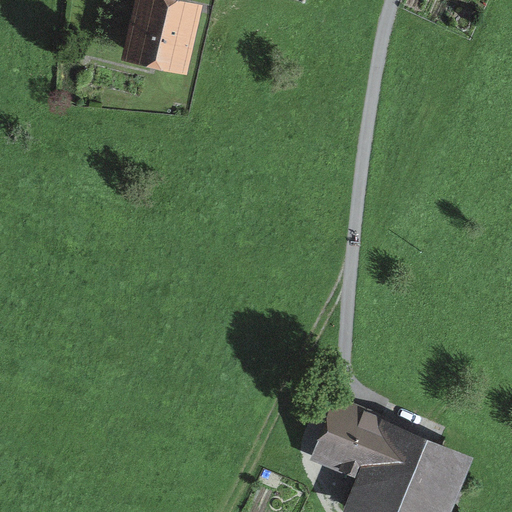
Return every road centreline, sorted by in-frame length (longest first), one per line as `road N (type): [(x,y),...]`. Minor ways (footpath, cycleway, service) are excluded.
road 1 (residential): [(342,368),(367,126),(393,0)]
road 2 (track): [(331,511),(307,466),(312,433),(342,368)]
